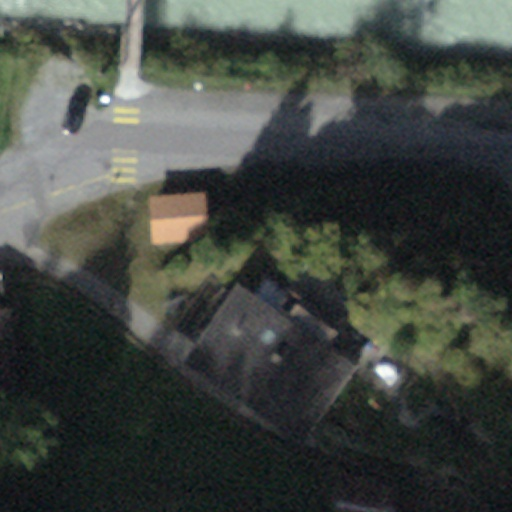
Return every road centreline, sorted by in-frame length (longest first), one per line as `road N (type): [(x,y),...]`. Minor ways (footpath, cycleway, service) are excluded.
road 1 (unclassified): [(511,148),(222,137),(125,147),(0,184)]
road 2 (track): [(0,233),(126,309),(289,430),(397,468)]
